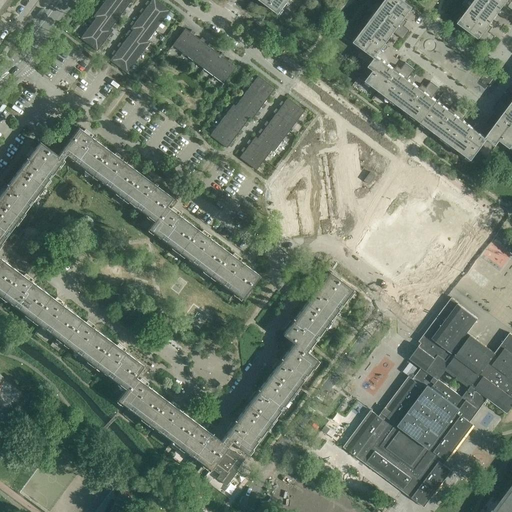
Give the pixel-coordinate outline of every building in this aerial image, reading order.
[(4,12),(13,0),(0,0),(0,13),(2,10),(4,12)] [(126,9),(114,0),(105,0),(101,6),(118,19),(121,14),(124,16),(126,12),(124,11),(126,9)] [(131,0),(114,0),(126,9),(127,7),(129,8),(132,5),(130,3),(131,0)] [(170,10),(157,0),(151,0),(150,2),(148,1),(145,4),(147,6),(146,8),(163,21),(170,10)] [(261,0),(280,14),(289,0),(261,0)] [(404,19),(413,7),(404,0),(385,0),(373,17),(394,32),(403,39),(410,30),(403,25),(406,21),(404,19)] [(489,25),(498,13),(480,0),(475,0),(458,22),(489,45),(496,36),(488,31),(491,26),(489,25)] [(508,0),(507,0),(480,0),(498,13),(507,20),(511,14),(511,9),(507,6),(510,1),(508,0)] [(118,19),(101,6),(93,17),(95,18),(96,18),(110,29),(111,28),(112,27),(114,28),(117,25),(115,23),(118,19)] [(163,21),(146,8),(144,10),(142,8),(139,12),(142,13),(138,18),(155,31),(163,21)] [(385,44),(394,32),(373,17),(354,42),(362,48),(375,57),(377,56),(382,49),(385,51),(389,47),(385,44)] [(113,30),(111,28),(110,29),(96,18),(95,18),(88,28),(105,40),(109,36),(111,37),(113,34),(111,32),(113,30)] [(155,31),(138,18),(135,23),(133,21),(130,24),(132,26),(130,28),(133,30),(147,41),(148,40),(155,31)] [(105,40),(88,28),(80,38),(97,51),(99,49),(101,50),(104,47),(102,45),(105,40)] [(184,54),(197,37),(194,35),(195,33),(192,30),(190,32),(185,28),(172,45),(184,54)] [(150,42),(148,40),(147,41),(133,30),(131,32),(129,30),(126,34),(129,35),(125,40),(142,52),(150,42)] [(193,61),(206,44),(204,42),(205,40),(202,38),(200,40),(197,37),(184,54),(193,61)] [(142,52),(125,40),(122,44),(120,43),(117,46),(119,48),(118,50),(135,63),(142,52)] [(203,68),(216,51),(211,48),(213,46),(209,43),(208,45),(206,44),(193,61),(203,68)] [(392,100),(408,79),(414,71),(415,69),(406,63),(400,70),(396,67),(395,69),(377,56),(375,57),(362,48),(356,56),(374,70),(366,80),(392,100)] [(135,63),(118,50),(116,52),(114,50),(111,54),(114,55),(110,60),(127,73),(135,63)] [(213,76),(226,59),(224,57),(226,55),(222,53),(220,55),(216,51),(203,68),(213,76)] [(224,84),(236,67),(231,63),(233,61),(230,58),(228,60),(226,59),(213,76),(224,84)] [(275,88),(258,76),(250,86),(267,99),(271,94),(273,96),(275,92),(273,91),(275,88)] [(455,111),(451,108),(450,110),(445,106),(433,97),(440,88),(431,81),(425,89),(421,86),(420,87),(408,79),(392,100),(428,127),(447,141),(463,120),(470,111),(461,104),(455,111)] [(267,99),(250,86),(243,96),(260,109),(261,107),(263,108),(266,105),(264,103),(267,99)] [(260,109),(243,96),(235,106),(250,117),(250,118),(252,119),(255,114),(258,116),(260,112),(258,111),(260,109)] [(305,110),(300,107),(288,98),(284,103),(282,101),(279,105),(281,106),(280,108),(297,121),(305,110)] [(511,148),(511,146),(511,108),(509,106),(500,99),(493,109),(501,114),(498,118),(500,120),(490,132),(500,140),(511,148)] [(250,117),(235,106),(233,104),(225,115),(242,127),(244,125),(246,127),(249,123),(247,122),(250,118),(250,117)] [(297,121),(280,108),(278,110),(276,109),(274,112),(276,114),(272,118),(289,131),(297,121)] [(242,127),(225,115),(218,125),(235,137),(238,133),(240,135),(243,131),(241,129),(242,127)] [(289,131),(272,118),(269,123),(267,121),(264,125),(266,126),(265,128),(282,141),(289,131)] [(487,158),(500,140),(490,132),(486,137),(479,132),(481,130),(476,127),(475,129),(463,120),(447,141),(472,160),(478,152),(487,158)] [(235,137),(218,125),(210,135),(227,148),(229,145),(231,147),(234,144),(231,142),(235,137)] [(55,170),(66,154),(74,160),(75,159),(79,162),(78,163),(92,173),(109,150),(79,128),(58,155),(40,142),(19,170),(42,187),(52,173),(51,172),(54,169),(55,170)] [(282,141),(265,128),(263,130),(261,129),(258,132),(261,134),(257,138),(272,149),(272,150),(274,151),(282,141)] [(272,149),(257,138),(255,136),(252,141),(249,140),(247,143),(249,145),(247,147),(264,160),(272,150),(272,149)] [(264,160),(247,147),(246,149),(244,147),(241,151),(243,152),(240,157),(257,170),(264,160)] [(140,173),(134,169),(109,150),(92,173),(105,183),(106,182),(110,185),(109,186),(122,196),(140,173)] [(381,169),(385,164),(380,161),(377,166),(381,169)] [(32,200),(42,187),(19,170),(0,195),(0,203),(19,218),(29,204),(28,203),(31,200),(32,200)] [(370,185),(376,176),(371,172),(364,181),(370,185)] [(173,211),(171,209),(177,201),(140,173),(122,196),(136,206),(137,205),(141,208),(140,209),(155,220),(149,228),(155,233),(161,238),(162,236),(166,239),(165,240),(179,251),(196,228),(173,211)] [(437,183),(423,209),(403,198),(390,222),(381,217),(349,248),(365,257),(384,223),(396,230),(405,213),(405,258),(401,258),(384,274),(396,280),(405,272),(405,264),(419,272),(436,241),(459,253),(481,213),(449,195),(443,202),(448,207),(448,213),(446,216),(440,213),(436,213),(436,212),(447,191),(441,185),(437,183)] [(0,243),(2,240),(6,235),(5,234),(7,230),(9,231),(19,218),(0,203),(0,293),(1,294),(18,271),(0,258),(0,243)] [(227,251),(210,238),(196,228),(179,251),(192,261),(193,259),(197,262),(196,264),(210,274),(227,251)] [(259,275),(242,262),(227,251),(210,274),(223,284),(224,283),(228,285),(227,287),(242,298),(259,275)] [(49,295),(32,282),(18,271),(1,294),(14,304),(15,303),(19,306),(18,307),(32,317),(49,295)] [(342,304),(353,289),(330,272),(306,304),(329,321),(339,308),(337,307),(340,303),(342,304)] [(80,318),(63,306),(49,295),(32,317),(45,328),(46,326),(50,329),(49,330),(62,341),(80,318)] [(390,482),(398,487),(424,507),(452,470),(444,464),(474,424),(470,422),(486,401),(488,398),(499,407),(503,402),(499,399),(505,391),(453,353),(468,333),(478,318),(458,304),(459,303),(452,298),(419,341),(421,343),(409,359),(421,368),(413,379),(409,376),(379,416),(371,410),(344,447),(390,482)] [(318,335),(329,321),(306,304),(283,334),(294,343),(306,351),(316,339),(314,338),(317,334),(318,335)] [(110,341),(94,329),(80,318),(62,341),(76,351),(77,349),(81,352),(80,353),(93,364),(110,341)] [(507,413),(511,406),(511,334),(510,333),(495,353),(468,333),(453,353),(505,391),(499,399),(503,402),(499,407),(507,413)] [(165,399),(140,380),(149,369),(110,341),(93,364),(107,374),(108,372),(112,375),(111,377),(126,388),(118,399),(130,409),(131,407),(135,410),(134,412),(148,422),(165,399)] [(306,375),(317,360),(306,351),(294,343),(270,375),(293,392),(303,379),(302,378),(305,374),(306,375)] [(283,406),(293,392),(270,375),(247,406),(270,423),(280,410),(279,409),(282,405),(283,406)] [(196,422),(179,410),(165,399),(148,422),(161,432),(162,431),(166,433),(165,435),(178,445),(196,422)] [(256,439),(259,436),(260,437),(270,423),(247,406),(221,441),(196,422),(178,445),(192,455),(193,454),(197,457),(196,458),(211,469),(212,468),(227,448),(232,441),(247,453),(257,440),(256,439)] [(326,425),(322,430),(327,434),(331,429),(326,425)] [(237,470),(244,460),(236,453),(235,454),(227,448),(212,468),(219,473),(215,477),(227,486),(238,471),(237,470)] [(108,511),(122,511),(130,497),(119,492),(108,511)] [(511,511),(511,496),(509,494),(495,511),(511,511)]
